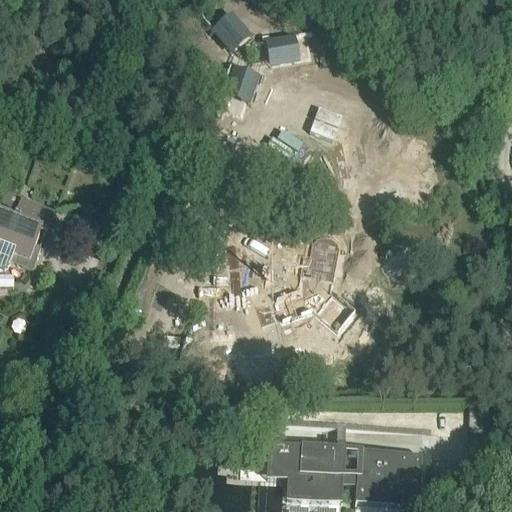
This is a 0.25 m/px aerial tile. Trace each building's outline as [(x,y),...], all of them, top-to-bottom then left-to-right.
[(188,4),(187,5),(215,41),(234,26),(220,9),(203,23),(188,4)] [(255,56),(250,57),(250,63),(277,59),(273,31),(297,27),(297,26),(252,32),(255,56)] [(215,60),(198,102),(199,102),(209,80),(235,91),(245,66),(240,64),(238,69),(215,60)] [(39,156),(42,144),(17,136),(13,148),(39,156)] [(88,173),(92,162),(81,158),(76,169),(88,173)] [(40,253),(34,250),(41,234),(46,236),(54,217),(21,204),(23,199),(5,192),(0,206),(0,272),(4,271),(8,269),(10,265),(32,273),(40,253)] [(354,314),(331,294),(339,250),(337,243),(332,239),(326,238),(320,240),(316,245),(313,260),(304,258),(298,288),(296,289),(298,295),(275,303),(282,324),(311,313),(316,316),(338,334),(354,314)] [(421,461),(268,450),(266,481),(286,482),(285,502),(340,506),(341,491),(356,492),(355,505),(417,510),(421,461)]
